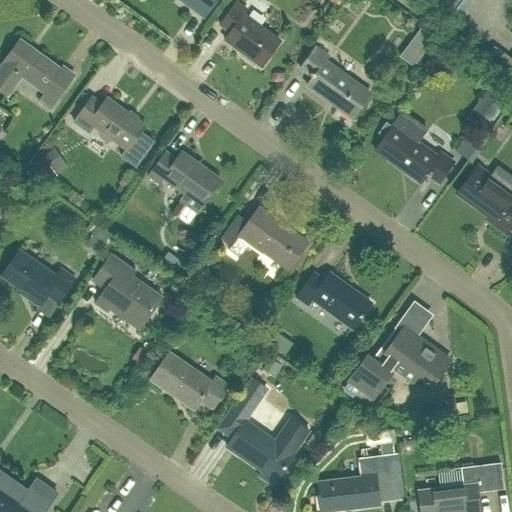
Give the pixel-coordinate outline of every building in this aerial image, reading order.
[(182,0),(181,2),(201,18),(214,0),(182,0)] [(244,10),(234,3),(219,25),(228,32),(222,40),(260,67),(279,41),(241,14),(244,10)] [(59,70),(18,40),(1,63),(2,64),(0,66),(0,91),(5,95),(19,76),(43,93),(39,100),(49,107),(72,75),(62,67),(59,70)] [(328,57),(314,47),(298,69),(311,78),(305,86),(350,119),(369,93),(325,62),(328,57)] [(511,58),(511,60),(500,52),(495,59),(511,71),(511,58)] [(487,90),(466,119),(484,132),(505,104),(487,90)] [(140,131),(144,126),(104,98),(100,104),(89,97),(72,121),(87,132),(92,126),(99,130),(99,138),(106,142),(112,140),(124,149),(119,156),(134,167),(154,140),(140,131)] [(402,111),(392,125),(374,150),(419,183),(425,174),(437,184),(453,163),(439,153),(436,157),(417,144),(427,130),(402,111)] [(175,160),(164,152),(147,176),(158,183),(162,178),(200,206),(218,181),(180,152),(175,160)] [(491,177),(476,167),(456,194),(494,221),(491,225),(505,234),(511,224),(511,198),(510,197),(511,194),(511,177),(498,167),(491,177)] [(305,243),(256,208),(245,223),(236,216),(218,240),(229,247),(238,235),(261,252),(262,251),(286,269),(305,243)] [(151,246),(165,256),(185,229),(171,219),(151,246)] [(0,275),(0,277),(38,304),(35,308),(49,318),(58,304),(56,303),(73,278),(58,268),(53,275),(18,250),(0,275)] [(134,271),(109,254),(91,281),(103,289),(93,303),(105,311),(107,309),(137,330),(160,297),(130,276),(134,271)] [(369,304),(328,274),(322,282),(311,274),(294,297),(306,306),(310,299),(351,329),(369,304)] [(449,361),(402,327),(391,342),(386,339),(370,360),(366,357),(347,381),(371,399),(390,374),(388,372),(393,366),(420,387),(424,383),(426,384),(427,383),(434,388),(443,377),(439,375),(449,361)] [(292,343),(275,331),(266,344),(283,356),(292,343)] [(210,382),(166,353),(148,380),(193,410),(199,400),(211,408),(226,385),(213,377),(210,382)] [(455,378),(457,394),(474,391),(472,376),(455,378)] [(222,419),(237,429),(225,446),(261,471),(257,477),(271,487),(294,455),(292,453),(306,432),(289,420),(274,441),(245,421),(267,389),(251,378),(222,419)] [(398,454),(384,456),(358,459),(360,477),(316,483),(319,511),(326,511),(380,505),(377,484),(401,481),(398,454)] [(502,490),(499,464),(459,468),(461,485),(417,491),(420,511),(477,511),(475,493),(502,490)] [(0,511),(38,511),(53,491),(35,478),(27,490),(0,471),(0,511)]
